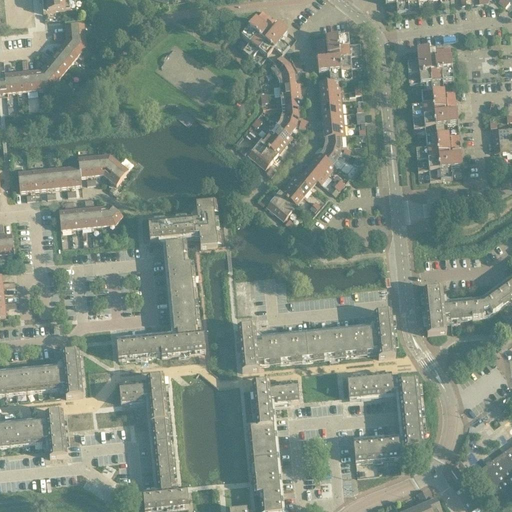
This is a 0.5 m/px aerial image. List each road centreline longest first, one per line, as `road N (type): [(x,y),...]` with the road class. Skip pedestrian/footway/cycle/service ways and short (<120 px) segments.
road 1 (residential): [(429,475),(450,441),(450,404),(415,344),(406,304)]
road 2 (residential): [(269,287),(272,320),(406,304)]
road 3 (residential): [(396,200),(380,40)]
road 4 (residential): [(337,505),(298,508),(292,427),(329,424)]
road 5 (residential): [(399,230),(333,235),(332,222),(353,204),(396,200)]
road 6 (residential): [(484,204),(476,99),(511,96)]
road 7 (residential): [(88,469),(119,490),(137,488),(131,448),(87,453)]
road 8 (residential): [(511,31),(501,22),(380,40)]
road 9 (residential): [(119,324),(155,320),(149,266),(114,270)]
